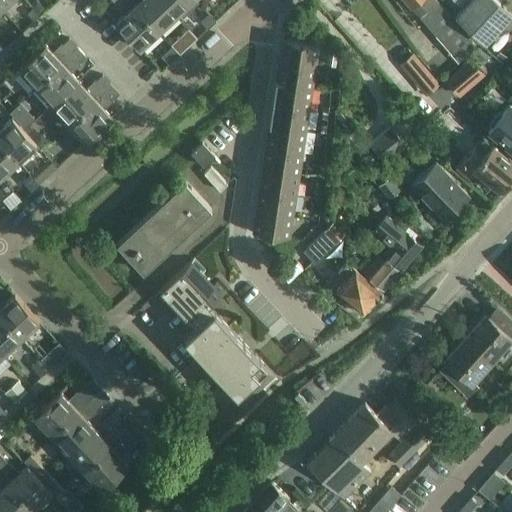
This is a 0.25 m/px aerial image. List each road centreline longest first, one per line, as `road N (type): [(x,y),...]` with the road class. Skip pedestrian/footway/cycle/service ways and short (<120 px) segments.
road 1 (residential): [(314,335),(246,259),(238,236),(274,0)]
road 2 (tertiary): [(222,511),(352,389),(474,257)]
road 3 (residential): [(0,249),(158,424)]
road 4 (residential): [(0,244),(149,107)]
road 5 (residential): [(149,107),(274,0)]
road 6 (residential): [(149,107),(58,7),(66,0)]
road 7 (residential): [(511,422),(432,511)]
